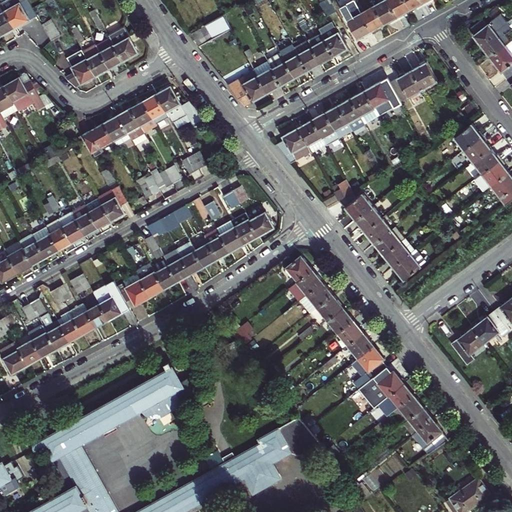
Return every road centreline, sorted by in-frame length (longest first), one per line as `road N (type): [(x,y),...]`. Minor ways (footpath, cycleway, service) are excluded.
road 1 (residential): [(315,222),(218,292),(0,410)]
road 2 (residential): [(0,300),(261,155)]
road 3 (residential): [(433,25),(245,133)]
road 4 (residential): [(181,53),(85,104),(28,57),(0,62)]
road 5 (tertiary): [(511,466),(401,328)]
road 6 (residential): [(401,328),(511,246)]
road 7 (tertiary): [(401,328),(315,222)]
road 8 (residential): [(433,25),(511,127)]
